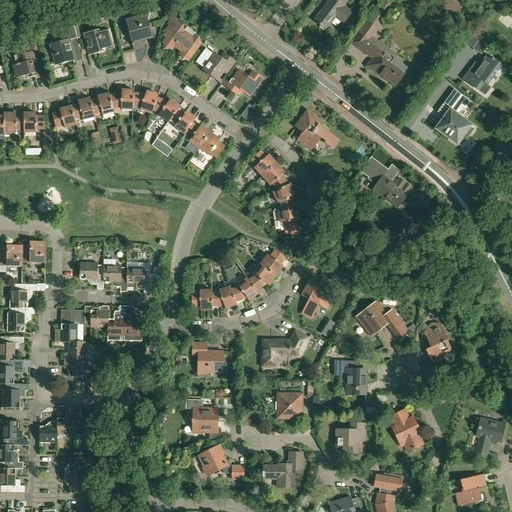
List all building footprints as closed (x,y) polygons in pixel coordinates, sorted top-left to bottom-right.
[(352,12),(345,6),(341,4),(344,0),(329,0),(314,20),(326,29),(335,17),(343,23),(352,12)] [(408,69),(395,59),(393,58),(392,59),(385,53),(386,52),(373,43),(369,40),(378,28),(374,25),(392,0),(383,0),(368,21),(367,20),(350,43),(372,60),(367,67),(376,73),(377,72),(396,86),(408,69)] [(462,0),(436,0),(435,2),(459,20),(470,6),(462,0)] [(146,15),(126,21),(134,50),(144,47),(142,40),(152,37),(146,15)] [(167,38),(164,43),(165,44),(166,49),(170,48),(171,49),(174,46),(182,52),(180,54),(182,55),(182,57),(186,59),(187,59),(188,60),(200,44),(199,43),(198,38),(194,39),(193,38),(196,33),(187,27),(184,32),(182,31),(182,26),(172,19),(168,24),(170,26),(167,30),(169,32),(165,37),(167,38)] [(56,64),(73,60),(75,59),(72,48),(80,46),(77,38),(81,37),(79,30),(76,31),(73,21),(58,25),(62,42),(50,45),(56,64)] [(97,30),(83,34),(89,56),(103,52),(102,49),(114,46),(109,30),(98,33),(97,30)] [(481,54),(488,45),(480,39),(473,48),(481,54)] [(17,64),(13,66),(16,78),(28,75),(31,74),(32,77),(41,75),(36,55),(40,54),(39,52),(38,46),(37,43),(19,48),(21,55),(18,56),(14,56),(17,64)] [(205,49),(196,63),(203,69),(203,70),(215,79),(223,68),(228,72),(235,62),(233,60),(225,54),(224,53),(221,58),(215,53),(213,55),(205,49)] [(478,90),(484,82),(487,84),(501,65),(488,56),(480,67),(475,63),(464,79),(478,90)] [(239,70),(234,77),(229,74),(222,84),(237,95),(240,90),(250,96),(263,78),(253,71),(248,77),(239,70)] [(133,110),(133,107),(133,94),(133,91),(121,90),(121,93),(110,96),(114,109),(121,107),(120,110),(133,110)] [(152,114),(152,111),(157,98),(158,95),(146,91),(146,94),(133,94),(133,107),(141,107),(140,110),(152,114)] [(114,112),(114,109),(110,96),(109,93),(97,96),(98,99),(90,101),(94,114),(101,112),(102,115),(114,112)] [(441,121),(436,129),(444,135),(444,134),(450,138),(449,139),(461,147),(466,140),(475,128),(471,125),(463,119),(463,120),(457,116),(463,108),(465,110),(471,102),(461,95),(455,103),(457,104),(446,118),(446,119),(444,122),(443,122),(441,121)] [(95,117),(94,114),(90,101),(90,98),(78,101),(79,104),(71,107),(75,120),(82,117),(83,120),(95,117)] [(157,98),(152,111),(160,113),(158,115),(168,123),(170,120),(178,109),(179,107),(170,100),(168,102),(157,98)] [(71,107),(59,110),(60,113),(52,115),(56,128),(63,125),(64,129),(76,125),(75,120),(71,107)] [(174,127),(184,134),(192,124),(195,119),(186,112),(184,114),(178,109),(170,120),(176,124),(174,127)] [(251,115),(245,111),(241,116),(247,120),(251,115)] [(322,127),(324,124),(307,111),(295,128),(303,133),(298,140),(313,151),(320,140),(332,148),(339,139),(322,127)] [(4,116),(4,133),(16,133),(16,130),(24,130),(24,116),(16,116),(16,113),(3,114),(4,116)] [(36,130),(44,130),(44,116),(36,116),(36,113),(24,113),(24,116),(24,130),(24,133),(36,133),(36,130)] [(189,142),(199,149),(210,133),(200,126),(199,128),(192,124),(184,134),(191,139),(189,142)] [(147,131),(144,140),(149,142),(152,133),(147,131)] [(210,133),(199,149),(208,156),(210,154),(216,158),(224,148),(218,143),(220,140),(210,133)] [(169,147),(163,154),(167,157),(173,150),(172,149),(172,150),(169,147)] [(254,168),(262,177),(277,164),(269,155),(266,157),(260,151),(251,160),(256,166),(254,168)] [(397,208),(408,193),(412,187),(402,180),(398,186),(392,182),(400,171),(392,165),(388,170),(371,157),(361,170),(378,183),(373,190),(397,208)] [(284,172),(277,164),(262,177),(270,186),(272,184),(275,191),(288,185),(282,174),(284,172)] [(280,202),(281,210),(294,209),(293,196),(296,195),(290,184),(288,185),(275,191),(273,192),(278,203),(280,202)] [(298,208),(294,209),(281,210),(279,210),(281,223),(283,222),(285,230),(298,228),(296,220),(300,220),(298,208)] [(22,253),(22,263),(45,264),(46,242),(30,242),(30,253),(22,253)] [(22,253),(23,246),(6,246),(6,257),(0,256),(0,267),(22,268),(22,263),(22,253)] [(286,258),(274,250),(269,256),(267,255),(260,265),(276,276),(283,266),(281,265),(286,258)] [(104,290),(104,282),(103,282),(104,266),(98,266),(98,264),(80,263),(80,280),(91,280),(91,285),(97,285),(97,290),(104,290)] [(127,268),(127,285),(127,290),(133,290),(133,287),(138,288),(138,290),(144,290),(144,295),(150,295),(150,288),(151,274),(151,263),(141,263),(139,264),(139,268),(127,268)] [(256,276),(249,281),(257,291),(266,284),(269,285),(276,276),(260,265),(253,274),(256,276)] [(121,266),(104,266),(103,282),(104,282),(115,282),(114,287),(120,287),(120,292),(127,292),(127,290),(127,285),(127,268),(121,268),(121,266)] [(259,294),(257,291),(249,281),(247,278),(237,285),(239,287),(231,290),(236,303),(247,299),(249,301),(259,294)] [(309,299),(307,304),(301,313),(312,319),(319,305),(327,309),(332,301),(319,295),(323,287),(310,280),(302,296),(309,299)] [(11,291),(10,308),(27,309),(27,308),(27,297),(32,298),(32,292),(37,292),(37,285),(13,285),(13,291),(11,291)] [(220,294),(212,294),(212,307),(213,307),(224,307),(225,310),(237,306),(236,303),(231,290),(230,287),(219,291),(220,294)] [(200,294),(192,294),(192,308),(200,308),(201,311),(213,310),(213,307),(212,307),(212,294),(212,291),(200,291),(200,294)] [(412,324),(405,329),(391,310),(386,315),(376,302),(357,317),(371,336),(386,325),(398,341),(415,328),(412,324)] [(102,311),(90,311),(90,316),(85,316),(85,322),(90,322),(90,327),(108,328),(108,319),(109,319),(109,307),(102,306),(102,311)] [(34,308),(27,308),(27,309),(10,308),(10,314),(8,314),(8,332),(24,332),(25,321),(29,321),(30,315),(34,315),(34,308)] [(56,332),(56,343),(69,343),(69,342),(77,342),(83,342),(83,325),(85,325),(85,311),(71,311),(71,325),(62,324),(61,324),(61,330),(61,332),(56,332)] [(120,336),(125,336),(126,315),(120,315),(120,312),(115,312),(115,320),(109,319),(108,319),(108,328),(108,336),(108,341),(120,341),(120,336)] [(132,315),(126,315),(125,336),(125,341),(142,341),(142,337),(143,337),(143,320),(143,315),(137,315),(132,315)] [(327,337),(336,324),(329,319),(320,333),(327,337)] [(455,325),(452,319),(446,322),(449,328),(455,325)] [(431,324),(428,327),(423,334),(430,348),(425,350),(433,365),(445,359),(443,355),(452,351),(447,341),(448,340),(441,324),(431,324)] [(295,331),(289,342),(283,342),(283,341),(263,340),(262,367),(278,367),(278,356),(299,357),(309,338),(295,331)] [(0,360),(14,361),(15,350),(19,350),(19,344),(24,344),(24,338),(0,337),(0,343),(0,360)] [(83,342),(77,342),(69,342),(69,343),(69,353),(64,353),(64,360),(85,360),(85,342),(83,342)] [(207,344),(193,344),(193,356),(198,357),(198,375),(207,375),(207,372),(222,372),(223,352),(207,352),(207,344)] [(0,384),(5,385),(5,384),(14,384),(14,373),(19,373),(24,373),(24,367),(24,361),(14,361),(0,360),(0,384)] [(84,378),(85,360),(64,360),(64,366),(68,366),(68,377),(84,378)] [(334,376),(335,376),(346,376),(346,394),(366,394),(366,371),(349,371),(349,361),(334,361),(334,376)] [(29,391),(29,384),(14,384),(5,384),(5,385),(5,390),(3,390),(3,408),(19,408),(20,397),(24,397),(24,391),(29,391)] [(302,395),(278,394),(277,418),(301,419),(302,395)] [(218,409),(193,408),(193,433),(217,433),(218,409)] [(413,418),(411,419),(406,410),(390,418),(394,427),(392,428),(401,447),(405,446),(408,452),(423,445),(420,437),(422,436),(413,418)] [(57,418),(57,422),(58,422),(57,435),(58,435),(75,435),(75,414),(69,414),(69,419),(57,418)] [(81,414),(75,414),(75,435),(85,435),(85,443),(95,444),(95,421),(93,421),(93,419),(81,419),(81,414)] [(487,458),(490,443),(496,444),(496,442),(501,443),(505,425),(485,420),(483,428),(479,427),(476,437),(480,438),(478,450),(474,450),(473,455),(487,458)] [(0,444),(3,445),(14,445),(14,446),(28,446),(28,440),(23,439),(23,433),(18,433),(18,422),(2,422),(2,440),(0,439),(0,444)] [(40,426),(39,443),(57,443),(58,435),(57,435),(58,422),(57,422),(51,422),(51,427),(40,426)] [(359,454),(359,431),(336,430),(336,446),(343,446),(343,453),(359,454)] [(0,468),(16,469),(23,469),(23,463),(18,463),(19,457),(14,457),(14,446),(14,445),(3,445),(0,444),(0,468)] [(224,454),(220,445),(198,456),(204,468),(203,469),(207,477),(222,470),(224,474),(232,475),(231,480),(244,480),(244,467),(232,467),(229,460),(226,462),(222,454),(224,454)] [(290,453),(289,465),(278,464),(278,466),(264,466),(264,472),(262,472),(262,477),(277,478),(277,488),(294,488),(294,473),(302,473),(302,453),(290,453)] [(65,469),(65,475),(86,476),(86,458),(70,458),(70,469),(65,469)] [(16,469),(0,468),(0,486),(1,486),(1,492),(25,493),(25,486),(20,486),(20,480),(15,480),(16,469)] [(375,505),(376,511),(393,511),(395,511),(393,504),(395,496),(389,495),(390,490),(401,492),(404,477),(387,474),(387,477),(375,475),(373,487),(379,488),(378,494),(377,493),(375,505)] [(86,494),(86,476),(65,475),(65,482),(70,482),(69,493),(86,494)] [(484,475),(460,480),(463,492),(455,494),(458,507),(482,501),(479,488),(486,486),(484,475)] [(328,503),(330,511),(361,511),(357,498),(351,500),(350,497),(328,503)]
